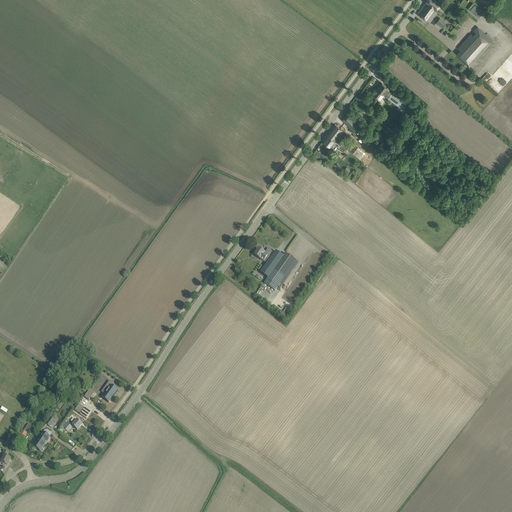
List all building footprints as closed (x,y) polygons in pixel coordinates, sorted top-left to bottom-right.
[(440,3),(435,0),(426,0),(426,2),(418,13),(429,22),(437,12),(435,11),(440,3)] [(474,4),(469,10),(478,17),(483,11),(474,4)] [(440,17),(436,23),(442,28),(447,22),(440,17)] [(460,50),(456,55),(469,67),(493,40),(477,26),(473,31),(475,33),(473,36),(471,34),(458,48),(460,50)] [(498,93),(502,88),(494,81),(489,86),(498,93)] [(387,87),(386,86),(382,83),(377,90),(374,95),(378,99),(382,94),(387,98),(391,93),(386,89),(387,87)] [(406,104),(403,101),(404,100),(394,92),(389,99),(399,107),(403,109),(406,104)] [(414,111),(412,110),(406,105),(402,110),(408,114),(410,113),(412,114),(414,111)] [(362,126),(349,113),(342,120),(355,133),(362,126)] [(327,135),(326,134),(322,140),(332,148),(337,143),(334,141),(343,130),(335,124),(327,135)] [(366,153),(355,144),(351,142),(348,146),(340,140),(337,143),(349,152),(349,151),(360,160),(366,153)] [(265,253),(259,249),(254,255),(260,259),(261,259),(267,264),(261,272),(277,284),(281,278),(272,271),(270,270),(267,268),(277,255),(268,248),(265,253)] [(296,261),(285,253),(274,269),(273,270),(284,278),(296,261)] [(108,391),(102,398),(103,398),(109,402),(109,403),(118,390),(117,391),(111,386),(112,386),(111,386),(113,384),(110,382),(105,388),(108,391)] [(90,389),(84,397),(89,401),(95,393),(90,389)] [(84,407),(79,414),(86,419),(91,412),(84,407)] [(51,417),(46,424),(50,427),(55,421),(51,417)] [(82,424),(78,421),(77,420),(76,421),(73,418),(71,421),(74,424),(72,426),(77,430),(82,424)] [(66,421),(65,422),(61,426),(68,432),(71,427),(68,424),(69,423),(66,421)] [(31,423),(30,425),(29,424),(24,431),(28,434),(33,426),(32,426),(33,425),(31,423)] [(41,431),(39,435),(43,438),(40,441),(45,445),(50,437),(51,435),(51,432),(47,430),(44,431),(43,432),(41,431)] [(43,438),(39,435),(40,436),(33,446),(41,452),(45,445),(40,441),(43,438)] [(4,451),(1,455),(0,457),(0,461),(2,462),(1,463),(7,466),(10,459),(7,457),(8,453),(4,451)]
